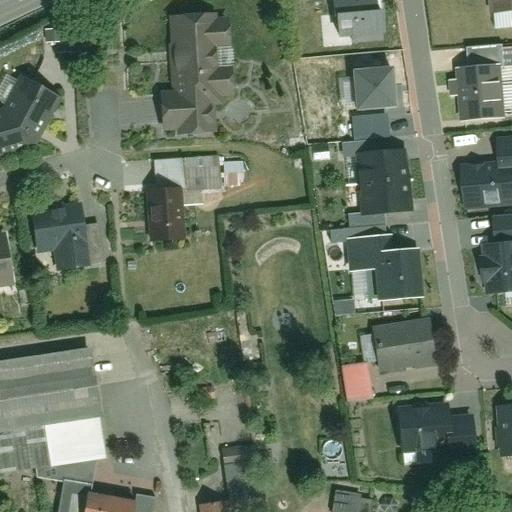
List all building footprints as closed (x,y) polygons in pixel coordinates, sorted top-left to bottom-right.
[(340,0),(343,34),(353,34),(354,41),(388,39),(385,0),(340,0)] [(511,0),(495,0),(496,13),(511,11),(511,0)] [(223,7),(169,11),(174,88),(167,88),(169,127),(183,126),(184,132),(219,130),(217,104),(229,103),(228,96),(243,95),(238,18),(224,19),(223,7)] [(473,65),(463,66),(464,78),(454,78),(455,95),(464,94),(467,121),(511,117),(511,63),(509,64),(508,44),(472,47),(473,65)] [(397,68),(354,71),(357,110),(400,107),(397,68)] [(64,96),(23,77),(11,104),(0,107),(0,157),(41,145),(64,96)] [(507,158),(466,163),(471,206),(511,201),(511,138),(505,139),(507,158)] [(410,148),(357,152),(362,216),(414,212),(410,148)] [(129,190),(148,189),(151,240),(188,238),(185,188),(225,186),(223,156),(127,162),(129,190)] [(87,200),(30,209),(37,254),(62,250),(66,271),(97,266),(87,200)] [(511,227),(498,229),(500,246),(485,248),(490,291),(511,288),(511,227)] [(399,233),(349,237),(352,271),(380,269),(382,298),(426,294),(422,249),(400,251),(399,233)] [(0,288),(20,286),(13,236),(0,238),(0,288)] [(434,318),(376,326),(383,372),(441,363),(434,318)] [(98,346),(0,361),(0,451),(3,474),(24,470),(102,459),(115,457),(98,346)] [(345,365),(350,399),(375,396),(370,362),(345,365)] [(446,407),(392,410),(394,454),(443,451),(444,462),(471,461),(469,416),(446,418),(446,407)] [(158,511),(161,497),(142,494),(141,500),(96,491),(102,459),(24,470),(71,479),(64,511),(158,511)] [(366,491),(340,487),(336,511),(382,511),(384,501),(365,498),(366,491)] [(230,511),(228,500),(203,504),(204,511),(230,511)]
